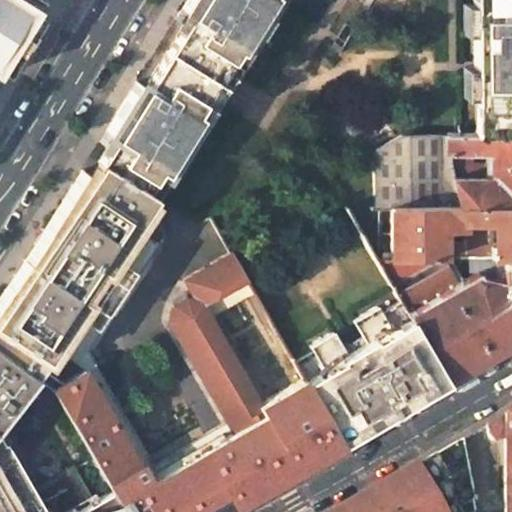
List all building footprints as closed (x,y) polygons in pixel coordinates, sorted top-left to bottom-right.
[(54,23),(15,0),(0,0),(0,67),(20,79),(54,23)] [(186,0),(181,9),(189,15),(183,24),(175,37),(158,64),(144,87),(136,81),(104,132),(113,137),(107,147),(98,161),(144,190),(157,169),(166,175),(169,177),(181,159),(175,156),(189,134),(195,138),(206,121),(197,114),(209,95),(213,99),(221,86),(231,72),(228,70),(240,52),(248,57),(259,40),(254,37),(268,15),(274,18),(285,1),(284,0),(186,0)] [(511,0),(482,0),(483,5),(472,5),(473,36),(473,69),(473,99),(473,136),(511,135),(511,0)] [(472,5),(461,5),(461,36),(473,36),(472,5)] [(181,9),(175,19),(183,24),(189,15),(181,9)] [(259,40),(274,18),(268,15),(254,37),(259,40)] [(346,53),(337,47),(334,53),(342,59),(346,53)] [(236,76),(248,57),(240,52),(228,70),(231,72),(236,76)] [(335,69),(327,63),(323,69),(332,74),(335,69)] [(473,69),(462,68),(462,100),(473,99),(473,69)] [(206,121),(218,102),(213,99),(209,95),(197,114),(206,121)] [(104,132),(98,141),(107,147),(113,137),(104,132)] [(181,159),(195,138),(189,134),(175,156),(181,159)] [(511,135),(473,136),(446,137),(400,138),(372,152),(373,208),(377,208),(387,208),(488,206),(511,205),(511,135)] [(156,215),(150,213),(149,212),(158,200),(153,196),(144,190),(98,161),(96,165),(87,159),(37,240),(0,293),(0,349),(33,374),(51,387),(61,381),(45,370),(58,351),(77,364),(79,361),(83,356),(155,248),(161,242),(164,235),(164,228),(161,221),(156,215)] [(153,196),(166,175),(157,169),(144,190),(153,196)] [(489,222),(489,256),(505,255),(511,255),(511,205),(488,206),(489,222)] [(387,208),(388,257),(442,257),(444,257),(444,242),(443,222),(465,222),(489,222),(488,206),(387,208)] [(444,242),(444,257),(463,256),(489,256),(489,222),(465,222),(465,241),(444,242)] [(228,252),(183,278),(196,299),(200,302),(243,277),(228,252)] [(459,286),(407,315),(446,380),(496,351),(511,341),(511,255),(505,255),(505,271),(506,287),(476,281),(474,278),(459,286)] [(489,256),(463,256),(463,271),(505,271),(505,255),(489,256)] [(378,257),(373,258),(398,300),(405,311),(407,315),(459,286),(442,257),(388,257),(378,257)] [(200,302),(210,317),(252,292),(243,277),(200,302)] [(172,304),(167,318),(227,421),(232,431),(266,411),(260,402),(210,317),(200,302),(196,299),(184,296),(172,304)] [(398,300),(379,311),(385,322),(405,311),(398,300)] [(302,378),(340,442),(393,411),(446,380),(407,315),(405,311),(385,322),(379,311),(375,306),(352,320),(365,342),(346,353),(333,332),(309,346),(312,352),(292,361),(302,378)] [(0,349),(0,511),(123,511),(115,498),(110,489),(89,501),(71,471),(34,492),(0,433),(0,421),(33,374),(0,349)] [(151,465),(87,354),(83,356),(79,361),(83,368),(142,470),(151,465)] [(61,381),(51,387),(110,489),(115,498),(148,479),(142,470),(83,368),(61,381)] [(302,378),(260,402),(266,411),(298,466),(319,454),(340,442),(302,378)] [(511,511),(511,410),(502,416),(502,440),(503,491),(502,511),(511,511)] [(148,479),(115,498),(123,511),(220,511),(298,466),(266,411),(232,431),(148,479)] [(502,440),(502,416),(489,424),(459,442),(473,511),(502,511),(503,491),(488,492),(488,447),(494,446),(492,442),(497,442),(502,440)] [(148,479),(232,431),(227,421),(151,465),(142,470),(148,479)] [(473,511),(459,442),(376,490),(338,511),(473,511)]
